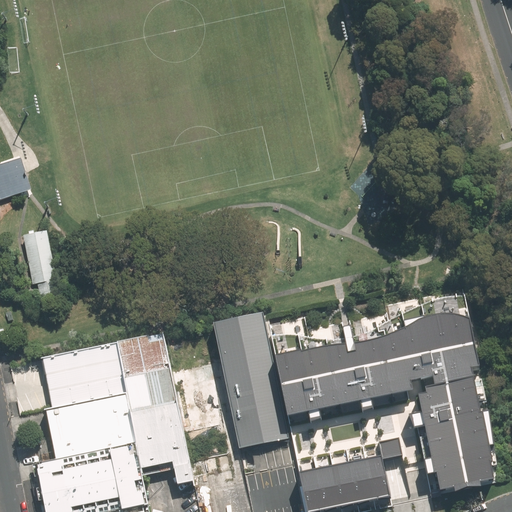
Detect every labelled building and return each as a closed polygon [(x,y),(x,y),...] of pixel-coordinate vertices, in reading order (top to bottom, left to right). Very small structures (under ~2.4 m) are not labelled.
[(31,190),(20,156),(0,162),(0,197),(1,200),(31,190)] [(42,299),(61,295),(49,232),(25,237),(34,286),(39,285),(42,299)] [(213,326),(242,452),(292,441),(263,315),(213,326)] [(278,355),(290,416),(418,391),(438,495),(501,482),(469,318),(349,341),(278,355)] [(193,479),(171,370),(164,334),(118,343),(128,394),(137,444),(142,468),(174,461),(179,486),(194,483),(193,479)] [(128,394),(118,343),(44,358),(54,409),(128,394)] [(193,479),(235,471),(213,362),(171,370),(193,479)] [(56,460),(137,444),(128,394),(54,409),(47,410),(56,460)] [(137,444),(56,460),(36,464),(45,511),(114,511),(122,510),(150,505),(142,468),(137,444)] [(314,511),(339,511),(399,501),(391,453),(307,469),(314,511)] [(452,500),(439,502),(440,511),(453,510),(452,500)]
